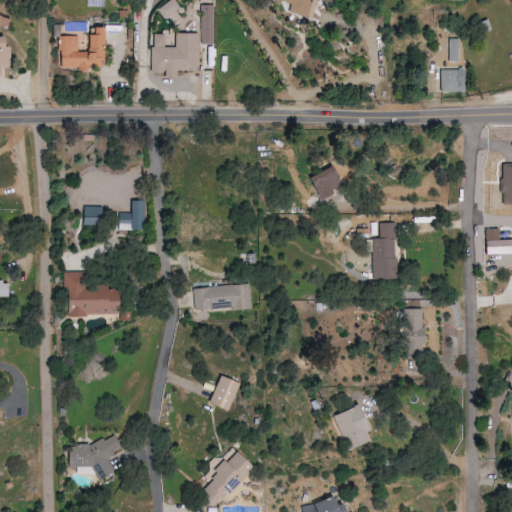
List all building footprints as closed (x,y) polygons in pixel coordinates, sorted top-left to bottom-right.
[(164,19),(179,9),(173,0),(169,0),(157,9),(164,19)] [(284,12),(301,18),(307,0),(277,0),(277,2),(286,5),(284,12)] [(0,26),(9,28),(11,17),(0,15),(0,26)] [(89,51),(101,51),(101,28),(89,28),(89,51)] [(197,71),(197,34),(150,34),(150,73),(164,73),(164,78),(176,78),(176,71),(197,71)] [(77,36),(59,36),(60,69),(101,69),(100,54),(77,55),(77,36)] [(464,92),(464,69),(440,70),(440,92),(464,92)] [(511,204),(511,165),(502,165),(501,212),(511,212),(511,205),(511,204)] [(334,194),(332,190),(342,185),(333,166),(308,177),(319,201),(334,194)] [(143,201),(130,201),(130,214),(118,214),(118,230),(143,230),(143,201)] [(101,207),(83,206),(83,225),(101,226),(101,207)] [(372,238),(371,279),(395,280),(396,223),(380,223),(379,238),(372,238)] [(485,255),(511,254),(511,240),(499,240),(499,229),(484,229),(485,255)] [(68,316),(118,315),(118,291),(107,291),(107,286),(87,286),(86,271),(62,272),(62,289),(67,289),(68,316)] [(192,290),(195,313),(250,307),(248,283),(192,290)] [(404,309),(403,346),(404,346),(404,355),(410,355),(410,343),(423,344),(423,309),(404,309)] [(209,406),(230,411),(238,383),(217,377),(209,406)] [(371,441),(356,406),(333,415),(347,450),(371,441)] [(89,462),(99,481),(114,473),(105,457),(121,449),(111,431),(65,456),(73,471),(89,462)] [(214,508),(252,467),(232,448),(211,470),(216,475),(199,494),(214,508)] [(300,508),(301,511),(342,511),(339,503),(334,505),(331,497),(300,508)]
